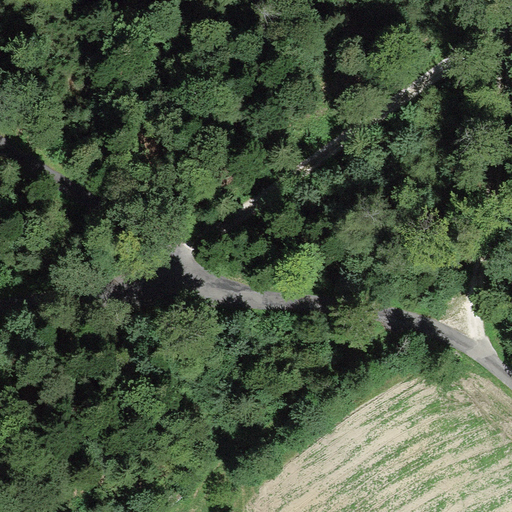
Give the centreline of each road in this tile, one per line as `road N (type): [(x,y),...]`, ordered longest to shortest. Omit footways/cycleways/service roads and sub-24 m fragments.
road 1 (track): [(155,296),(182,255),(511,20)]
road 2 (unclassified): [(155,296),(432,327),(511,382)]
road 3 (track): [(480,353),(473,301),(511,0)]
road 4 (unclassified): [(0,148),(139,236),(153,261),(155,296)]
road 5 (unclassified): [(0,304),(155,296)]
